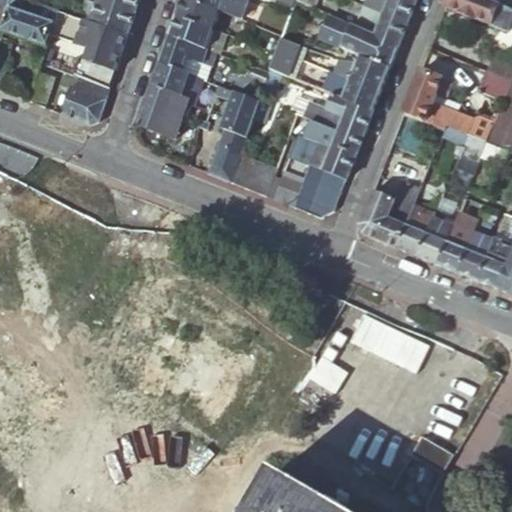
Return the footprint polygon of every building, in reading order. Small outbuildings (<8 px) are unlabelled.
[(0,1),(0,9),(5,11),(9,0),(0,0),(0,1)] [(42,8),(22,1),(17,0),(9,0),(5,11),(0,28),(0,31),(45,47),(48,36),(55,13),(42,8)] [(58,0),(44,0),(42,8),(55,13),(60,14),(64,2),(58,0)] [(127,36),(138,0),(96,0),(88,24),(127,36)] [(217,12),(183,0),(179,0),(175,16),(212,29),(217,12)] [(221,0),(183,0),(217,12),(221,0)] [(246,0),(221,0),(217,12),(240,20),(246,0)] [(266,0),(290,9),(293,0),(266,0)] [(295,0),(293,0),(290,9),(281,34),(280,39),(298,46),(309,14),(314,16),(317,10),(311,7),(295,0)] [(415,2),(410,0),(369,0),(378,3),(375,10),(407,23),(415,2)] [(511,9),(488,0),(447,0),(444,8),(506,33),(511,17),(511,9)] [(375,10),(367,32),(397,46),(407,23),(375,10)] [(118,60),(127,36),(88,24),(60,14),(55,13),(48,36),(118,60)] [(204,51),(212,29),(175,16),(168,37),(204,51)] [(397,46),(367,32),(350,25),(341,48),(358,55),(354,65),(386,76),(397,46)] [(259,48),(273,53),(278,39),(264,34),(259,48)] [(158,65),(180,73),(184,60),(199,66),(204,51),(168,37),(158,65)] [(280,39),(274,54),(269,68),(287,76),(298,46),(280,39)] [(270,59),(273,53),(259,48),(257,54),(270,59)] [(486,76),(510,85),(511,85),(511,65),(493,58),(487,73),(486,76)] [(27,103),(41,109),(51,77),(42,73),(46,61),(41,60),(30,94),(27,103)] [(187,75),(180,73),(158,65),(150,90),(178,101),(182,90),(208,100),(210,95),(213,88),(186,78),(187,75)] [(347,81),(378,94),(386,76),(354,65),(347,81)] [(267,74),(252,68),(247,82),(262,87),(267,74)] [(403,115),(445,131),(467,140),(474,123),(461,117),(436,107),(439,99),(446,82),(420,71),(403,115)] [(510,85),(486,76),(480,92),(483,97),(502,105),(510,85)] [(96,124),(109,88),(79,77),(73,90),(70,88),(58,116),(89,129),(96,124)] [(371,113),(378,94),(347,81),(340,99),(371,113)] [(493,130),(486,147),(503,153),(511,156),(511,153),(511,85),(510,85),(502,105),(493,130)] [(244,138),(256,104),(213,88),(210,95),(229,102),(219,129),(222,131),(244,138)] [(178,101),(150,90),(137,126),(171,138),(184,104),(178,102),(178,101)] [(22,101),(27,103),(30,94),(25,92),(22,101)] [(363,133),(371,113),(340,99),(326,93),(320,109),(324,111),(321,121),(337,127),(339,123),(363,133)] [(436,107),(461,117),(464,108),(439,99),(436,107)] [(335,132),(337,127),(321,121),(319,126),(335,132)] [(362,137),(363,133),(339,123),(337,127),(362,137)] [(474,123),(467,140),(486,147),(493,130),(474,123)] [(353,158),(362,137),(337,127),(335,132),(319,126),(313,143),(353,158)] [(206,175),(227,183),(236,159),(244,138),(222,131),(213,157),(206,175)] [(313,143),(305,164),(308,165),(345,179),(353,158),(313,143)] [(441,144),(437,154),(449,159),(453,149),(441,144)] [(418,191),(429,163),(411,156),(400,184),(402,185),(418,191)] [(236,159),(227,183),(262,197),(267,184),(262,181),(264,176),(269,178),(271,173),(236,159)] [(296,183),(287,207),(290,209),(299,185),(307,167),(308,165),(305,164),(297,184),(296,183)] [(304,164),(296,183),(297,184),(305,164),(304,164)] [(308,165),(307,167),(321,172),(344,181),(345,179),(308,165)] [(299,185),(290,209),(318,220),(331,214),(344,181),(321,172),(307,167),(299,185)] [(277,181),(269,200),(287,207),(296,183),(281,178),(279,182),(277,181)] [(418,193),(418,191),(402,185),(395,202),(372,193),(358,228),(364,238),(397,251),(406,228),(413,210),(412,209),(418,193)] [(429,197),(418,193),(412,209),(413,210),(423,213),(429,197)] [(497,215),(482,209),(477,222),(492,227),(497,215)] [(447,244),(438,267),(458,275),(467,252),(466,251),(469,243),(472,236),(477,222),(457,215),(449,235),(445,243),(447,244)] [(511,220),(502,217),(491,244),(510,252),(511,247),(511,220)] [(406,228),(397,251),(417,259),(427,236),(426,236),(406,228)] [(427,236),(417,259),(438,267),(447,244),(445,243),(427,236)] [(467,252),(458,275),(478,283),(488,260),(485,259),(491,244),(472,236),(469,243),(466,251),(467,252)] [(510,252),(491,244),(485,259),(488,260),(478,283),(499,291),(508,268),(505,266),(510,252)] [(110,259),(53,368),(0,340),(0,458),(55,487),(110,381),(224,440),(274,344),(110,259)] [(499,291),(511,296),(511,265),(511,269),(508,268),(499,291)] [(449,470),(417,452),(406,469),(438,488),(449,470)] [(280,489),(266,511),(312,511),(314,510),(280,489)]
